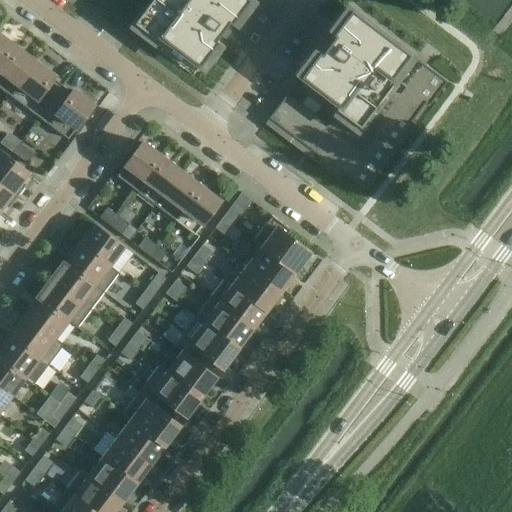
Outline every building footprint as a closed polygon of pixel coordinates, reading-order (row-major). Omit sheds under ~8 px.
[(250,0),(151,0),(137,19),(200,66),(219,42),(216,40),(222,31),(229,22),(232,24),(250,0)] [(407,57),(410,54),(351,9),(333,34),(335,36),(329,44),(322,54),(319,51),(301,76),(339,105),(326,123),(287,94),(269,118),(318,155),(316,158),(314,161),(338,179),(343,174),(365,191),(397,148),(415,124),(412,121),(425,103),(429,106),(447,82),(423,63),(420,67),(414,62),(407,57)] [(0,68),(16,47),(0,35),(0,68)] [(31,68),(35,62),(16,47),(0,68),(0,88),(10,96),(10,95),(31,68)] [(39,117),(63,86),(54,79),(55,77),(35,62),(31,68),(10,95),(10,96),(39,117)] [(39,117),(68,139),(93,106),(73,90),(71,92),(63,86),(39,117)] [(9,132),(0,142),(0,143),(12,152),(20,142),(21,141),(9,132)] [(20,142),(12,152),(19,157),(27,147),(20,142)] [(137,191),(162,158),(142,143),(117,176),(137,191)] [(0,150),(0,183),(18,197),(27,185),(22,182),(29,172),(0,151),(0,150)] [(156,206),(181,172),(162,158),(137,191),(156,206)] [(175,220),(200,187),(181,172),(156,206),(175,220)] [(9,208),(18,197),(0,183),(0,210),(5,205),(9,208)] [(200,187),(175,220),(195,235),(220,201),(200,187)] [(223,217),(234,225),(244,212),(233,204),(223,217)] [(110,226),(118,216),(107,208),(99,218),(110,226)] [(118,216),(110,226),(121,234),(129,224),(118,216)] [(263,248),(294,271),(309,251),(288,235),(291,230),(272,216),(253,241),(263,248)] [(225,236),(234,225),(223,217),(215,228),(225,236)] [(79,243),(109,265),(123,246),(94,224),(79,243)] [(149,255),(156,245),(145,237),(138,247),(149,255)] [(119,273),(109,265),(79,243),(65,262),(104,292),(119,273)] [(194,255),(205,263),(213,252),(202,244),(194,255)] [(156,245),(149,255),(159,263),(167,253),(156,245)] [(280,290),(294,271),(263,248),(249,266),(280,290)] [(196,274),(205,263),(194,255),(186,266),(196,274)] [(104,292),(65,262),(63,260),(49,279),(56,284),(91,310),(104,292)] [(265,309),(280,290),(249,266),(235,285),(265,309)] [(265,309),(235,285),(225,278),(210,297),(251,328),(265,309)] [(77,328),(91,310),(56,284),(49,279),(35,297),(37,299),(67,321),(77,328)] [(176,302),(186,288),(176,280),(165,294),(176,302)] [(152,281),(143,292),(152,298),(160,287),(159,287),(152,281)] [(143,310),(152,298),(143,292),(135,304),(143,310)] [(210,297),(196,317),(236,347),(251,328),(210,297)] [(37,299),(24,316),(54,339),(67,321),(37,299)] [(23,317),(9,336),(35,356),(48,366),(63,347),(63,346),(54,339),(24,316),(23,317)] [(221,367),(236,347),(196,317),(174,345),(184,352),(195,361),(201,352),(221,367)] [(116,329),(124,335),(132,324),(124,318),(116,329)] [(115,347),(124,335),(116,329),(108,340),(115,347)] [(129,342),(139,350),(148,339),(137,331),(129,342)] [(0,347),(0,360),(24,378),(33,385),(34,385),(48,366),(35,356),(9,336),(0,347)] [(131,361),(139,350),(129,342),(121,353),(131,361)] [(215,376),(195,361),(184,352),(169,371),(201,395),(215,376)] [(88,366),(96,372),(105,361),(97,355),(88,366)] [(0,386),(11,395),(24,378),(0,360),(0,386)] [(159,365),(145,384),(165,401),(165,400),(185,415),(186,415),(201,395),(169,371),(160,364),(159,365)] [(87,383),(96,372),(88,366),(80,377),(87,383)] [(123,413),(122,414),(132,421),(163,445),(164,444),(179,424),(159,409),(165,401),(145,384),(123,413)] [(0,409),(11,395),(0,386),(0,409)] [(94,409),(103,398),(92,390),(84,401),(94,409)] [(59,404),(67,410),(76,399),(68,393),(59,404)] [(59,422),(67,410),(59,404),(50,415),(59,422)] [(63,429),(74,437),(82,425),(72,417),(63,429)] [(132,421),(118,439),(149,463),(163,445),(132,421)] [(33,439),(41,445),(49,434),(41,428),(33,439)] [(66,447),(74,437),(63,429),(55,439),(66,447)] [(32,457),(41,445),(33,439),(24,451),(32,457)] [(135,482),(149,463),(118,439),(103,459),(135,482)] [(35,467),(45,475),(53,464),(43,456),(35,467)] [(103,459),(90,477),(121,500),(135,482),(103,459)] [(4,478),(12,483),(20,472),(13,466),(4,478)] [(35,488),(45,475),(35,467),(25,480),(35,488)] [(65,490),(93,511),(112,511),(120,501),(121,500),(90,477),(80,470),(79,471),(65,490)] [(0,492),(3,495),(12,483),(4,478),(0,482),(0,492)] [(93,511),(65,490),(50,509),(53,511),(93,511)] [(0,511),(16,511),(19,510),(8,502),(0,511)]
